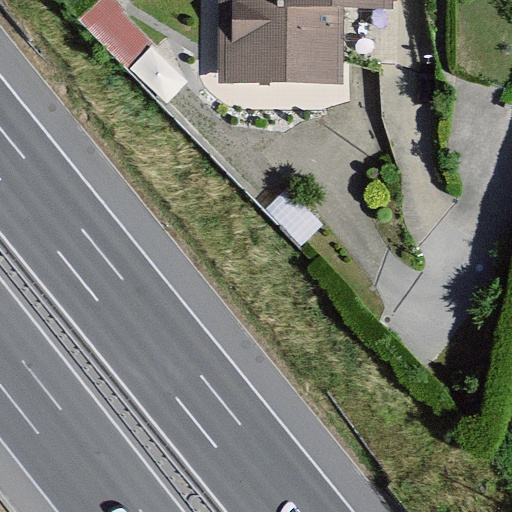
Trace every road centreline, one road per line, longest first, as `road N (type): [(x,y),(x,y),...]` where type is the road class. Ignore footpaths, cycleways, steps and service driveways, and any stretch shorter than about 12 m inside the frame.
road 1 (motorway): [(289,511),(0,153)]
road 2 (motorway): [(0,359),(121,511)]
